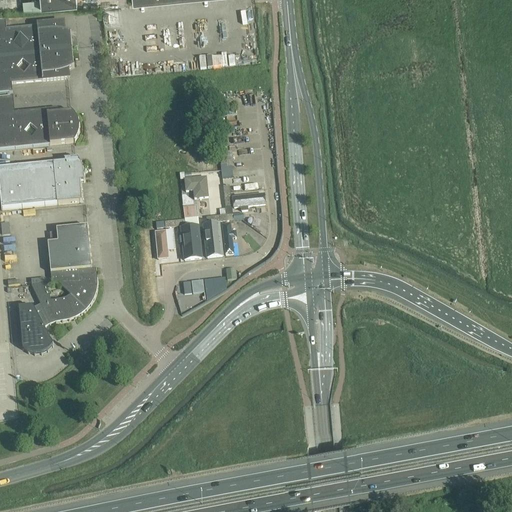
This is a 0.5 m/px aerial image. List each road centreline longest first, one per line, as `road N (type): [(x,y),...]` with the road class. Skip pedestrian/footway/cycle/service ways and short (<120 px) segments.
road 1 (motorway): [(511,434),(111,511)]
road 2 (unclassified): [(144,338),(164,323),(176,269),(246,260),(270,241),(259,95)]
road 3 (unclassified): [(81,13),(112,304)]
road 4 (motorway): [(225,511),(511,457)]
road 5 (secondary): [(320,192),(339,64),(362,35),(398,13),(467,0)]
road 6 (secondary): [(0,479),(101,442),(178,369)]
road 7 (motorway): [(511,351),(383,282),(325,279)]
road 8 (unclassified): [(112,304),(36,363),(19,358),(13,309)]
road 9 (secondary): [(386,0),(349,18),(324,47),(305,99)]
road 10 (secondary): [(330,511),(319,378)]
road 11 (unknown): [(119,0),(136,23),(236,9)]
